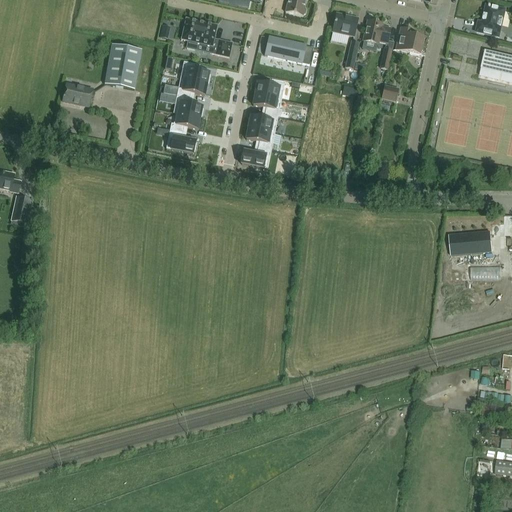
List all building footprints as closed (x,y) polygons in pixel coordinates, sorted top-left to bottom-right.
[(235,0),(219,0),(218,4),(248,11),(249,0),(242,0),(242,1),(235,0)] [(287,0),(285,14),(302,17),(306,0),(287,0)] [(478,23),(476,33),(499,38),(505,11),(503,10),(503,9),(496,8),(496,9),(486,7),(482,24),(478,23)] [(353,38),(357,22),(358,20),(336,15),(332,33),(353,38)] [(217,27),(186,20),(181,42),(187,43),(186,50),(228,59),(232,44),(214,40),(217,27)] [(363,42),(377,45),(378,42),(387,44),(388,40),(390,31),(381,29),(382,25),(368,22),(363,42)] [(396,51),(419,56),(423,40),(412,37),(413,32),(401,30),(396,51)] [(268,37),(263,57),(309,67),(312,50),(305,48),(306,45),(268,37)] [(351,43),(345,69),(353,71),(359,45),(351,43)] [(104,86),(134,91),(141,52),(111,47),(104,86)] [(387,71),(392,52),(384,50),(380,69),(387,71)] [(482,67),(511,74),(511,58),(485,52),(482,67)] [(208,76),(208,75),(195,72),(196,66),(183,63),(180,81),(206,86),(206,84),(208,84),(209,77),(208,76)] [(320,67),(318,76),(329,78),(331,69),(320,67)] [(349,78),(348,86),(360,88),(361,79),(349,78)] [(204,97),(206,86),(180,81),(176,98),(190,100),(191,94),(204,97)] [(281,101),(285,84),(271,81),(270,87),(257,85),(257,86),(255,86),(254,94),(255,94),(255,96),(281,101)] [(64,93),(62,103),(89,109),(91,99),(92,91),(66,86),(64,93)] [(381,100),(385,101),(395,103),(398,91),(388,89),(384,88),(381,100)] [(175,105),(176,98),(161,95),(159,102),(175,105)] [(279,111),(281,101),(255,96),(253,107),(266,110),(264,115),(278,118),(278,119),(280,119),(281,112),(279,111)] [(365,98),(358,97),(356,108),(363,109),(365,98)] [(201,110),(201,109),(188,106),(190,100),(176,98),(175,104),(175,105),(173,115),(175,116),(175,115),(199,120),(199,118),(201,118),(203,110),(201,110)] [(197,131),(199,120),(175,115),(175,116),(173,125),(171,125),(169,132),(183,134),(184,128),(197,131)] [(274,135),(278,119),(278,118),(264,115),(263,121),(250,119),(250,120),(248,120),(247,127),(248,128),(248,130),(274,135)] [(168,138),(169,132),(157,129),(156,136),(168,138)] [(271,152),(274,135),(248,130),(246,141),(259,143),(258,149),(271,152)] [(194,153),(195,146),(194,146),(194,143),(182,140),(183,134),(169,132),(168,138),(166,150),(192,155),(192,153),(194,153)] [(267,171),(271,152),(258,149),(256,155),(243,153),(243,155),(241,155),(240,162),(241,163),(241,165),(267,171)] [(0,172),(0,190),(18,194),(20,183),(13,181),(14,176),(0,172)] [(20,225),(27,226),(32,202),(16,199),(11,224),(20,226),(20,225)] [(449,237),(451,257),(492,254),(490,233),(449,237)] [(496,409),(484,406),(481,416),(493,419),(496,409)] [(479,429),(481,432),(481,433),(482,433),(485,434),(488,432),(489,428),(487,424),(484,424),(480,426),(479,429)] [(511,441),(502,440),(500,449),(511,450),(511,441)] [(511,463),(497,461),(495,475),(511,476),(511,463)]
